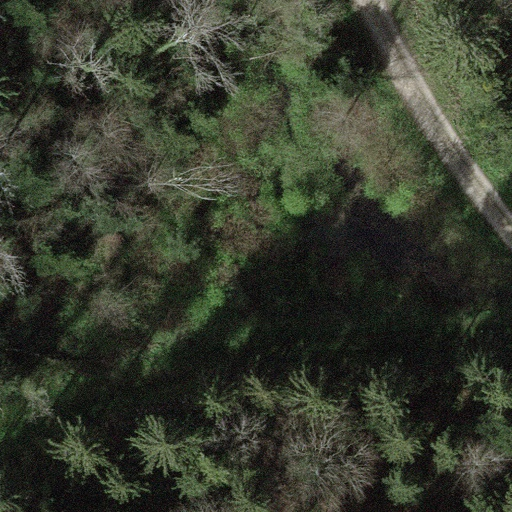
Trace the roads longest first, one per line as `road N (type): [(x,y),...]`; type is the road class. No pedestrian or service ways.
road 1 (track): [(0,410),(379,331),(511,327)]
road 2 (track): [(366,0),(423,105),(511,231)]
